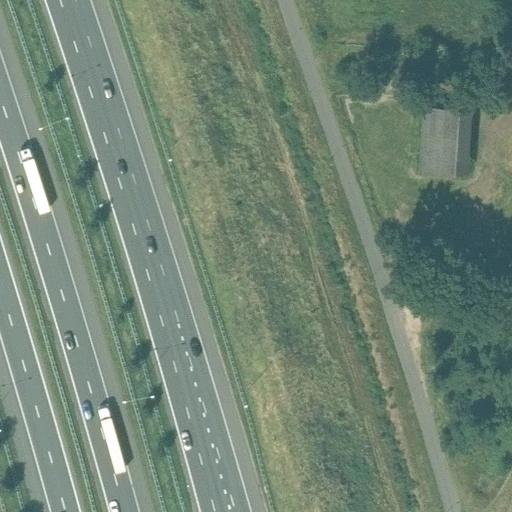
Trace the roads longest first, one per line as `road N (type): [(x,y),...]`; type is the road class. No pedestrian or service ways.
road 1 (residential): [(453,511),(370,242),(283,0)]
road 2 (motorway): [(223,511),(69,0)]
road 3 (motorway): [(124,511),(0,93)]
road 4 (motorway): [(0,289),(62,511)]
